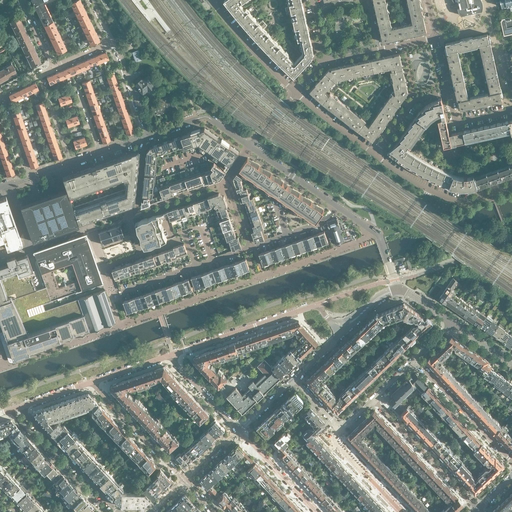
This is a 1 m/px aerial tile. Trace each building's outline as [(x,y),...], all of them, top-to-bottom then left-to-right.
[(52,20),(43,2),(47,0),(73,0),(74,0),(31,0),(43,25),(44,25),(43,24),(52,20)] [(84,8),(83,7),(83,6),(82,4),(81,2),(80,0),(74,0),(70,2),(77,16),(86,12),(84,8)] [(245,10),(240,4),(236,0),(224,0),(224,1),(231,10),(236,17),(245,10)] [(305,14),(301,0),(294,0),(289,1),(290,6),(285,7),(287,14),(292,13),(292,17),(305,14)] [(387,8),(385,0),(373,0),(376,10),(387,8)] [(452,0),(453,0),(454,2),(458,1),(459,5),(460,7),(457,8),(458,10),(459,12),(460,14),(461,15),(482,11),(482,8),(483,6),(482,3),(482,1),(481,0),(452,0)] [(511,0),(496,0),(497,5),(501,4),(502,7),(507,6),(508,10),(511,8),(511,0)] [(424,21),(420,4),(409,7),(412,23),(424,21)] [(391,24),(388,13),(387,8),(376,10),(379,26),(391,24)] [(256,20),(254,18),(246,9),(245,10),(236,17),(239,20),(247,29),(256,20)] [(91,22),(90,20),(89,18),(88,18),(87,16),(88,16),(86,12),(77,16),(83,30),(93,26),(91,22)] [(308,30),(305,14),(292,17),(296,33),(308,30)] [(511,16),(504,18),(504,19),(501,20),(504,35),(505,34),(506,35),(506,34),(508,34),(509,34),(511,33),(511,34),(511,33),(511,32),(511,16)] [(24,26),(23,24),(22,24),(20,20),(21,20),(20,17),(19,18),(19,17),(9,22),(12,29),(13,28),(14,31),(24,27),(23,26),(24,26)] [(267,32),(263,28),(267,25),(262,20),(259,23),(256,20),(247,29),(250,32),(257,41),(267,32)] [(410,36),(408,24),(402,20),(400,21),(401,26),(392,28),(394,39),(410,36)] [(60,35),(56,27),(53,21),(44,25),(43,25),(45,29),(46,29),(47,31),(46,31),(47,34),(48,33),(49,35),(48,35),(50,39),(60,35)] [(426,32),(424,21),(412,23),(408,24),(410,36),(426,32)] [(394,39),(392,28),(391,28),(391,24),(379,26),(383,42),(394,39)] [(97,36),(96,34),(97,34),(95,32),(94,30),(93,26),(83,30),(90,45),(100,40),(98,36),(97,36)] [(28,35),(27,33),(25,29),(26,29),(25,27),(24,27),(14,31),(16,34),(15,34),(17,38),(18,38),(19,41),(28,36),(28,35)] [(312,46),(308,30),(296,33),(298,41),(300,41),(302,48),(312,46)] [(278,44),(276,41),(279,38),(274,33),(271,36),(267,32),(257,41),(262,46),(266,50),(269,53),(278,44)] [(489,42),(489,40),(490,40),(489,35),(487,35),(487,34),(472,37),(472,36),(466,38),(469,49),(475,48),(474,47),(477,47),(477,46),(479,45),(481,51),(491,48),(490,42),(489,42)] [(66,49),(62,41),(60,35),(50,39),(52,43),(53,45),(54,48),(55,47),(56,49),(55,49),(57,53),(66,49)] [(33,45),(32,43),(31,43),(29,39),(30,39),(29,36),(28,37),(28,36),(19,41),(20,43),(19,44),(21,48),(22,47),(23,50),(33,46),(32,45),(33,45)] [(463,51),(469,49),(466,38),(460,39),(460,40),(445,43),(446,47),(445,47),(446,52),(447,52),(448,54),(447,55),(448,61),(459,58),(457,50),(459,50),(460,51),(462,50),(463,51)] [(289,55),(287,53),(278,44),(269,53),(272,56),(278,62),(280,64),(288,56),(289,55)] [(38,54),(36,52),(34,48),(35,48),(34,46),(33,46),(23,50),(25,53),(24,53),(26,57),(27,57),(28,59),(37,55),(37,54),(38,54)] [(314,56),(312,46),(302,48),(303,51),(302,54),(299,58),(306,64),(314,56)] [(493,59),(492,55),(493,55),(491,48),(481,51),(482,57),(481,57),(481,60),(483,59),(484,68),(495,66),(494,59),(493,59)] [(138,50),(132,53),(135,62),(141,59),(138,50)] [(109,59),(107,54),(105,51),(100,54),(103,61),(109,59)] [(103,61),(100,54),(95,56),(98,64),(103,61)] [(402,65),(400,58),(401,56),(400,56),(399,54),(394,55),(392,56),(392,55),(386,56),(389,69),(390,69),(390,71),(403,69),(402,67),(403,65),(402,65)] [(40,62),(40,61),(40,60),(39,58),(37,55),(28,59),(29,61),(28,62),(30,66),(40,62)] [(98,64),(95,56),(89,59),(92,66),(98,64)] [(294,77),(306,64),(299,58),(294,62),(288,56),(280,64),(283,67),(289,73),(294,77)] [(389,69),(386,56),(384,57),(383,56),(382,57),(375,59),(374,58),(373,59),(371,60),(374,72),(389,69)] [(463,76),(461,66),(459,58),(448,61),(452,78),(463,76)] [(92,66),(89,59),(84,61),(87,68),(92,66)] [(374,72),(371,60),(369,60),(368,59),(367,61),(360,62),(359,61),(358,63),(356,63),(359,75),(374,72)] [(87,68),(84,61),(79,63),(82,71),(87,68)] [(16,72),(11,62),(4,66),(5,67),(2,69),(7,78),(8,77),(8,78),(10,77),(10,76),(14,74),(14,75),(16,73),(16,72)] [(82,71),(79,63),(73,65),(77,73),(82,71)] [(359,75),(356,63),(355,63),(353,63),(352,64),(346,65),(344,65),(343,66),(342,66),(344,79),(359,75)] [(77,73),(73,65),(68,68),(71,75),(77,73)] [(344,79),(342,66),(340,67),(339,66),(338,67),(329,69),(326,73),(335,81),(335,82),(337,81),(337,80),(344,79)] [(497,76),(496,74),(496,72),(495,66),(484,68),(486,76),(485,77),(486,79),(487,79),(488,85),(489,85),(499,83),(497,76)] [(71,75),(68,68),(63,70),(66,78),(71,75)] [(405,79),(403,73),(404,71),(403,70),(403,69),(390,71),(394,86),(406,83),(405,82),(406,80),(405,79)] [(66,78),(63,70),(57,72),(61,80),(66,78)] [(61,80),(57,72),(52,75),(55,82),(61,80)] [(115,77),(113,72),(105,74),(107,80),(115,77)] [(325,92),(335,81),(326,73),(315,84),(316,84),(325,92)] [(55,82),(52,75),(46,77),(50,85),(55,82)] [(155,85),(148,76),(143,80),(142,79),(136,84),(143,93),(148,89),(149,90),(155,85)] [(467,93),(465,85),(463,76),(452,78),(456,95),(467,93)] [(117,83),(115,77),(107,80),(109,85),(117,83)] [(91,85),(89,80),(82,82),(84,88),(91,85)] [(39,89),(36,83),(35,82),(30,85),(33,92),(39,89)] [(119,88),(117,83),(109,85),(111,91),(119,88)] [(400,103),(405,97),(407,96),(406,95),(408,93),(407,87),(408,86),(406,85),(406,83),(394,86),(395,91),(394,91),(377,114),(388,121),(399,105),(401,105),(400,103)] [(502,100),(500,91),(499,89),(500,89),(499,83),(489,85),(491,91),(490,91),(490,94),(488,94),(488,93),(485,94),(485,95),(479,96),(481,106),(487,104),(487,105),(490,104),(490,103),(502,100)] [(328,95),(325,92),(316,84),(309,91),(322,103),(328,95)] [(33,92),(30,85),(24,87),(28,95),(33,92)] [(93,91),(91,85),(84,88),(85,94),(93,91)] [(28,95),(24,87),(19,90),(23,97),(28,95)] [(121,94),(119,88),(111,91),(113,96),(121,94)] [(23,97),(19,90),(14,92),(17,100),(23,97)] [(95,96),(93,91),(85,94),(87,99),(95,96)] [(17,100),(14,92),(8,95),(12,102),(17,100)] [(334,112),(342,102),(330,93),(328,95),(322,103),(323,103),(334,112)] [(481,106),(479,96),(473,97),(473,96),(470,97),(470,98),(468,99),(467,93),(456,95),(457,101),(458,101),(459,103),(457,103),(458,109),(460,108),(460,110),(472,107),(473,108),(475,108),(475,107),(481,106)] [(72,101),(69,94),(63,96),(66,103),(72,101)] [(123,99),(121,94),(113,96),(115,102),(123,99)] [(177,109),(172,95),(162,99),(163,103),(162,103),(161,103),(151,106),(154,114),(164,111),(164,112),(167,111),(169,118),(175,116),(173,110),(177,109)] [(66,103),(63,96),(58,98),(60,105),(66,103)] [(97,102),(95,96),(87,99),(89,105),(97,102)] [(432,165),(428,163),(422,159),(416,156),(410,152),(406,149),(408,146),(411,148),(427,125),(431,120),(437,116),(439,120),(438,120),(444,147),(465,142),(465,141),(463,131),(449,134),(442,101),(441,101),(441,98),(441,99),(441,98),(438,98),(438,100),(436,100),(435,101),(433,102),(432,102),(430,103),(429,104),(428,105),(426,106),(424,107),(423,108),(421,110),(420,111),(418,113),(417,115),(414,118),(411,122),(410,124),(408,127),(406,130),(389,154),(395,158),(396,159),(402,163),(409,168),(416,172),(422,175),(428,178),(434,182),(441,185),(448,188),(450,189),(452,189),(454,190),(456,190),(458,191),(461,191),(463,191),(464,191),(468,191),(470,191),(471,190),(473,190),(474,190),(474,188),(477,186),(478,186),(475,178),(473,175),(471,176),(467,177),(460,177),(454,175),(450,173),(447,172),(443,170),(440,169),(435,166),(432,165)] [(124,105),(123,99),(115,102),(117,107),(124,105)] [(45,108),(44,106),(43,102),(35,105),(37,110),(45,108)] [(99,107),(97,102),(89,105),(91,110),(99,107)] [(346,122),(354,112),(342,102),(334,112),(346,122)] [(126,110),(124,105),(117,107),(119,113),(126,110)] [(101,113),(99,107),(91,110),(93,115),(101,113)] [(47,113),(46,110),(45,108),(37,110),(39,116),(47,113)] [(21,116),(19,110),(11,113),(13,118),(21,116)] [(128,116),(126,110),(119,113),(121,118),(128,116)] [(358,131),(364,123),(366,121),(354,112),(346,122),(358,131)] [(49,119),(48,117),(47,113),(39,116),(41,121),(49,119)] [(103,118),(101,113),(93,115),(95,121),(103,118)] [(379,134),(388,121),(377,114),(369,126),(368,127),(378,134),(379,134)] [(79,123),(77,115),(71,117),(74,125),(79,123)] [(23,121),(21,116),(13,118),(15,124),(23,121)] [(130,121),(128,116),(121,118),(123,124),(130,121)] [(74,125),(71,117),(65,119),(68,127),(74,125)] [(105,124),(103,118),(95,121),(97,126),(105,124)] [(51,124),(49,120),(49,119),(41,121),(43,127),(51,124)] [(25,127),(23,121),(15,124),(17,129),(25,127)] [(132,126),(130,121),(123,124),(124,129),(132,126)] [(511,131),(509,121),(508,121),(507,121),(505,121),(505,122),(502,122),(504,132),(511,131)] [(504,132),(502,122),(496,124),(498,134),(504,132)] [(378,134),(368,127),(369,126),(364,123),(358,131),(359,131),(373,141),(378,134)] [(52,130),(52,128),(51,124),(43,127),(45,132),(52,130)] [(106,129),(105,124),(97,126),(99,132),(106,129)] [(498,134),(496,124),(490,125),(492,135),(498,134)] [(492,135),(490,125),(483,127),(486,137),(492,135)] [(134,132),(132,126),(124,129),(126,135),(134,132)] [(27,132),(25,127),(17,129),(19,135),(27,132)] [(486,137),(483,127),(477,128),(479,138),(486,137)] [(185,150),(186,152),(197,148),(196,144),(199,143),(201,144),(202,149),(229,167),(239,152),(227,144),(228,143),(222,139),(221,140),(204,128),(199,130),(199,129),(191,131),(192,133),(181,136),(184,147),(185,150)] [(479,138),(477,128),(471,129),(473,139),(479,138)] [(108,135),(106,129),(99,132),(101,137),(108,135)] [(473,139),(471,129),(466,130),(464,130),(464,131),(463,131),(465,141),(473,139)] [(54,135),(53,131),(52,130),(45,132),(47,138),(54,135)] [(29,138),(27,132),(19,135),(21,140),(29,138)] [(56,140),(56,139),(54,135),(47,138),(49,143),(56,140)] [(110,141),(108,135),(101,137),(103,143),(110,141)] [(181,136),(171,140),(174,150),(184,147),(181,136)] [(87,144),(84,137),(78,139),(81,146),(87,144)] [(31,143),(29,138),(21,140),(23,146),(31,143)] [(81,146),(78,139),(73,141),(75,148),(81,146)] [(58,146),(57,142),(56,140),(49,143),(50,149),(58,146)] [(160,143),(164,154),(174,150),(171,140),(160,143)] [(33,149),(31,143),(23,146),(25,151),(33,149)] [(157,156),(164,154),(160,143),(150,147),(148,149),(157,156)] [(60,151),(59,150),(58,146),(50,149),(52,154),(60,151)] [(34,154),(33,149),(25,151),(27,157),(34,154)] [(157,163),(157,156),(148,149),(147,151),(146,162),(157,163)] [(135,203),(141,150),(70,175),(62,177),(66,189),(78,223),(135,203)] [(9,157),(7,151),(0,153),(0,156),(1,160),(9,157)] [(62,157),(61,153),(60,151),(52,154),(54,160),(62,157)] [(36,160),(34,154),(27,157),(29,162),(36,160)] [(486,171),(474,175),(479,187),(484,185),(490,183),(496,181),(501,179),(507,177),(511,175),(511,161),(509,163),(508,160),(506,155),(483,163),(486,171)] [(11,162),(9,157),(1,160),(3,165),(11,162)] [(283,182),(277,178),(271,174),(266,170),(259,166),(254,162),(247,158),(246,159),(240,169),(238,172),(273,196),(312,223),(316,222),(316,221),(317,220),(321,214),(322,213),(323,212),(324,211),(318,206),(312,202),(306,198),(300,194),(294,190),(288,186),(287,185),(284,183),(283,182)] [(38,165),(36,160),(29,162),(31,168),(38,165)] [(13,168),(11,162),(3,165),(5,170),(13,168)] [(156,174),(157,163),(146,162),(145,173),(156,174)] [(226,171),(214,163),(212,167),(214,168),(211,172),(214,181),(221,179),(226,171)] [(15,174),(13,168),(5,170),(7,176),(15,174)] [(214,181),(211,172),(206,173),(209,183),(214,181)] [(209,183),(206,173),(201,175),(204,184),(204,185),(209,183)] [(242,178),(242,177),(236,173),(236,174),(235,176),(234,177),(234,178),(233,178),(233,179),(233,180),(234,181),(236,188),(236,189),(237,189),(237,190),(237,191),(244,189),(241,180),(242,178)] [(204,184),(201,175),(201,174),(195,176),(199,185),(204,184)] [(199,185),(195,176),(190,178),(194,187),(199,185)] [(194,187),(190,178),(185,180),(188,189),(194,187)] [(188,189),(185,180),(180,181),(183,191),(188,189)] [(183,191),(180,181),(175,183),(178,193),(183,191)] [(178,193),(175,183),(170,185),(170,186),(173,194),(178,193)] [(142,196),(153,197),(154,188),(154,187),(143,186),(142,196)] [(174,195),(173,194),(170,186),(165,188),(168,197),(174,195)] [(168,197),(165,188),(160,189),(162,195),(163,199),(168,197)] [(247,188),(244,189),(237,191),(237,192),(238,192),(239,196),(239,197),(249,193),(247,188)] [(78,223),(66,189),(20,206),(32,241),(78,225),(78,223)] [(219,193),(218,193),(218,194),(214,195),(213,195),(209,197),(208,197),(208,198),(209,198),(212,206),(214,205),(214,206),(216,206),(217,207),(218,209),(226,207),(227,207),(228,206),(227,206),(226,202),(226,201),(224,197),(224,196),(223,196),(219,194),(219,193)] [(250,198),(249,193),(239,197),(241,201),(241,202),(242,202),(244,201),(250,198)] [(156,196),(153,197),(142,196),(142,199),(141,207),(151,203),(150,203),(158,201),(156,196)] [(6,197),(0,198),(0,240),(4,240),(7,249),(22,243),(6,197)] [(255,202),(253,197),(250,198),(244,201),(245,205),(245,206),(255,203),(255,202)] [(209,198),(208,198),(204,199),(203,199),(207,209),(212,207),(212,206),(209,198)] [(207,209),(203,199),(203,200),(199,201),(198,201),(202,210),(207,209)] [(202,210),(198,201),(193,203),(197,214),(202,212),(202,210)] [(258,207),(257,202),(255,202),(255,203),(245,206),(246,206),(247,211),(258,207)] [(197,214),(193,203),(188,205),(192,216),(197,214)] [(192,216),(188,205),(183,206),(186,216),(187,218),(192,216)] [(186,216),(183,206),(183,207),(178,208),(181,217),(181,218),(181,217),(186,216)] [(178,208),(178,207),(177,207),(177,208),(173,209),(172,209),(176,218),(181,217),(178,208)] [(227,212),(226,207),(218,209),(216,210),(218,215),(228,212),(227,212)] [(260,212),(258,207),(247,211),(249,216),(260,212)] [(176,218),(172,209),(168,211),(167,211),(169,217),(171,222),(176,220),(177,220),(176,218)] [(228,212),(218,215),(217,215),(219,220),(229,217),(228,212)] [(262,217),(260,212),(249,216),(251,221),(262,217)] [(162,219),(161,215),(161,214),(153,216),(148,218),(143,219),(138,222),(139,224),(137,225),(138,229),(140,233),(141,233),(142,236),(141,236),(142,241),(144,244),(146,244),(147,246),(152,245),(157,243),(162,242),(163,241),(167,239),(164,233),(163,229),(163,227),(162,226),(160,222),(162,221),(162,219)] [(230,217),(229,217),(219,220),(218,221),(220,226),(231,222),(229,217),(230,217)] [(264,222),(262,217),(251,221),(253,226),(252,226),(253,226),(264,222)] [(327,221),(326,222),(327,222),(328,225),(329,228),(329,229),(330,229),(332,235),(332,236),(332,237),(333,237),(335,243),(334,243),(335,244),(336,244),(336,243),(339,242),(340,243),(340,242),(343,241),(344,241),(345,240),(344,240),(342,233),(342,232),(341,232),(341,231),(344,230),(343,228),(340,229),(339,226),(339,225),(340,225),(339,224),(339,225),(339,224),(338,222),(338,221),(337,219),(337,218),(336,218),(332,219),(331,220),(332,220),(331,220),(328,221),(327,221)] [(231,222),(220,226),(222,231),(233,227),(231,222)] [(266,227),(264,222),(253,226),(254,231),(263,228),(263,229),(266,228),(266,227)] [(124,237),(120,225),(98,232),(102,244),(124,237)] [(223,236),(235,232),(233,227),(222,231),(223,236)] [(264,234),(263,229),(263,228),(254,231),(252,232),(251,232),(252,233),(252,232),(253,237),(264,234)] [(319,233),(318,233),(322,244),(323,244),(327,242),(327,243),(328,242),(327,239),(327,238),(326,235),(325,235),(324,232),(325,232),(324,231),(324,232),(319,233)] [(235,233),(235,232),(223,236),(225,241),(227,241),(236,237),(235,233)] [(322,244),(318,233),(314,235),(313,235),(317,246),(322,244),(322,245),(322,244)] [(42,273),(46,285),(36,288),(41,302),(75,290),(75,292),(102,283),(96,265),(93,256),(86,234),(34,252),(42,273)] [(266,239),(264,234),(253,237),(253,238),(255,242),(255,243),(256,242),(259,241),(264,240),(266,239)] [(317,246),(313,235),(312,235),(308,237),(312,248),(317,246)] [(238,237),(236,237),(227,241),(229,246),(231,245),(240,242),(238,237)] [(312,248),(308,237),(307,237),(308,237),(303,239),(302,239),(306,250),(311,248),(312,248)] [(306,250),(302,239),(301,239),(297,241),(297,240),(297,241),(301,252),(306,250)] [(301,252),(297,241),(293,242),(292,243),(295,254),(296,254),(296,253),(301,252)] [(240,242),(231,245),(232,250),(233,250),(235,249),(236,249),(242,247),(241,247),(240,242)] [(184,244),(184,243),(183,244),(179,245),(183,256),(188,254),(184,244)] [(295,254),(292,243),(291,243),(286,244),(290,256),(290,255),(295,254)] [(290,256),(286,244),(286,245),(282,246),(281,246),(285,257),(290,255),(290,256)] [(183,256),(179,245),(174,247),(178,258),(183,256)] [(285,257),(281,246),(280,247),(276,248),(275,248),(279,259),(280,259),(279,259),(284,257),(285,257)] [(178,258),(174,247),(173,247),(174,248),(169,250),(173,261),(178,259),(178,258)] [(279,259),(275,248),(271,250),(270,250),(274,261),(279,259)] [(173,261),(169,250),(164,251),(167,261),(167,263),(173,261)] [(274,261),(270,250),(269,250),(265,252),(269,263),(274,261)] [(167,261),(164,251),(159,253),(162,263),(167,261)] [(269,263),(265,252),(264,252),(260,254),(259,254),(260,257),(260,258),(261,261),(262,261),(263,264),(262,264),(263,265),(268,263),(269,263)] [(162,263),(159,253),(154,255),(157,266),(163,264),(162,263)] [(33,270),(30,263),(27,254),(16,258),(15,256),(10,257),(11,260),(7,261),(8,264),(0,266),(0,304),(37,292),(36,288),(34,283),(30,271),(33,270)] [(157,266),(154,255),(153,255),(151,256),(148,257),(152,266),(151,266),(152,268),(157,266)] [(152,266),(148,257),(143,259),(146,268),(151,266),(152,266)] [(246,258),(245,259),(241,260),(240,260),(244,271),(249,270),(249,269),(250,269),(249,269),(248,266),(248,265),(248,266),(247,262),(246,259),(246,258)] [(146,268),(143,259),(141,259),(138,260),(141,270),(142,270),(146,268)] [(141,270),(138,260),(135,261),(133,262),(136,272),(137,273),(142,271),(142,270),(141,270)] [(244,271),(240,260),(239,261),(235,262),(238,273),(239,273),(244,271),(244,272),(244,271)] [(136,272),(133,262),(131,263),(128,264),(131,273),(136,272)] [(238,273),(235,262),(234,262),(230,264),(229,264),(233,275),(238,273)] [(131,273),(128,264),(123,266),(126,275),(131,273)] [(233,275),(229,264),(228,264),(224,266),(228,277),(233,275)] [(126,275),(123,266),(121,266),(118,267),(121,277),(126,275)] [(228,277),(224,266),(219,268),(218,268),(222,279),(223,279),(222,279),(227,277),(228,277)] [(121,277),(118,267),(113,269),(112,269),(116,280),(122,279),(121,277)] [(222,279),(218,268),(217,268),(213,270),(217,281),(222,279)] [(217,281),(213,270),(209,271),(208,272),(211,283),(212,283),(212,282),(217,281)] [(211,283),(208,272),(207,272),(203,273),(202,273),(206,285),(206,284),(211,283)] [(206,285),(202,273),(202,274),(198,275),(197,275),(201,286),(206,284),(206,285)] [(201,286),(197,275),(196,276),(192,277),(191,277),(191,278),(192,281),(193,281),(194,284),(194,285),(195,288),(196,288),(200,286),(201,286)] [(452,289),(458,281),(453,278),(447,286),(452,289)] [(189,279),(188,279),(184,280),(183,281),(187,292),(187,291),(192,290),(193,290),(193,289),(192,289),(191,286),(190,283),(190,282),(189,279)] [(187,292),(183,281),(182,281),(178,282),(181,294),(182,293),(187,292)] [(181,294),(178,282),(177,282),(177,283),(173,284),(172,284),(176,295),(181,294)] [(176,295),(172,284),(171,285),(167,286),(171,297),(176,295)] [(171,297),(167,286),(162,288),(161,288),(165,299),(166,299),(170,297),(171,297)] [(445,302),(452,293),(454,291),(452,289),(447,286),(439,298),(445,302)] [(165,299),(161,288),(156,290),(160,301),(165,299)] [(41,302),(37,292),(0,304),(0,322),(3,331),(4,330),(8,340),(6,340),(12,358),(22,355),(61,341),(62,341),(63,341),(64,340),(74,337),(76,336),(89,332),(90,331),(103,327),(104,327),(104,326),(115,323),(116,322),(115,320),(115,319),(113,314),(113,313),(112,313),(111,308),(111,307),(110,307),(109,303),(109,301),(108,301),(107,297),(107,295),(106,295),(105,291),(104,289),(78,298),(44,310),(41,302)] [(160,301),(156,290),(152,291),(151,292),(154,303),(155,303),(160,301)] [(154,303),(151,292),(150,292),(146,294),(146,293),(145,293),(149,305),(149,304),(154,303)] [(149,305),(145,293),(145,294),(141,295),(140,295),(144,307),(144,306),(149,305)] [(452,307),(459,297),(452,293),(445,302),(446,303),(448,305),(452,307)] [(144,307),(140,295),(139,296),(135,297),(138,308),(139,308),(143,307),(144,307)] [(138,308),(135,297),(134,297),(130,299),(129,299),(133,310),(138,308)] [(459,312),(466,302),(459,297),(452,307),(453,308),(455,310),(455,309),(459,312)] [(133,310),(129,299),(128,300),(124,301),(123,301),(123,302),(124,302),(125,305),(126,308),(126,309),(127,312),(128,312),(133,310)] [(466,317),(473,307),(466,302),(459,312),(460,313),(462,315),(462,314),(466,317)] [(403,315),(409,306),(404,303),(397,306),(401,315),(401,316),(403,316),(403,315)] [(401,315),(397,306),(392,308),(397,318),(401,316),(401,315)] [(408,319),(414,310),(409,306),(403,315),(403,316),(407,320),(408,319)] [(473,322),(479,313),(480,312),(473,307),(466,317),(467,317),(467,318),(469,320),(469,319),(473,322)] [(397,318),(392,308),(387,310),(391,320),(392,322),(397,320),(397,318)] [(391,320),(387,310),(378,313),(377,313),(378,314),(385,321),(385,322),(387,321),(388,321),(391,320)] [(424,317),(414,310),(408,319),(410,320),(412,320),(413,319),(415,321),(416,321),(418,322),(419,322),(424,317)] [(385,321),(378,314),(377,313),(376,313),(376,314),(377,314),(372,318),(380,326),(385,321)] [(480,326),(485,318),(479,313),(473,322),(480,326)] [(431,324),(429,320),(428,321),(428,320),(428,319),(428,318),(427,318),(426,319),(424,317),(419,322),(418,322),(417,323),(424,330),(427,327),(431,324)] [(380,326),(372,318),(368,323),(375,331),(380,326)] [(486,330),(491,322),(485,318),(480,326),(486,330)] [(297,330),(302,325),(298,321),(294,322),(297,330)] [(297,330),(294,322),(284,325),(288,336),(290,335),(290,334),(295,332),(297,330)] [(492,335),(498,326),(491,322),(486,330),(486,331),(486,332),(488,333),(489,332),(492,335)] [(375,331),(368,323),(363,327),(371,335),(375,331)] [(424,330),(417,323),(415,325),(415,324),(414,324),(411,327),(419,335),(424,330)] [(288,336),(284,325),(274,329),(278,339),(280,338),(280,337),(285,335),(285,337),(288,336)] [(302,325),(297,330),(295,332),(303,340),(310,333),(302,325)] [(498,339),(504,330),(498,326),(492,335),(498,339)] [(371,335),(363,327),(359,331),(366,339),(371,335)] [(419,335),(411,327),(407,331),(414,339),(419,335)] [(278,339),(274,329),(264,332),(268,343),(270,342),(270,340),(275,339),(275,340),(278,339)] [(504,343),(510,335),(504,330),(498,339),(504,343)] [(366,339),(359,331),(354,335),(362,343),(366,339)] [(414,339),(407,331),(402,336),(410,344),(414,339)] [(268,343),(264,332),(254,336),(258,346),(260,345),(260,344),(265,342),(265,344),(268,343)] [(318,342),(310,333),(303,340),(304,341),(306,341),(312,347),(318,342)] [(362,343),(354,335),(350,339),(357,347),(362,343)] [(410,344),(402,336),(402,335),(398,339),(406,348),(410,344)] [(258,346),(254,336),(244,339),(248,350),(250,349),(250,347),(255,346),(255,347),(258,346)] [(453,347),(458,340),(452,336),(447,341),(447,342),(443,346),(449,353),(452,350),(451,349),(453,347)] [(248,350),(244,339),(235,342),(238,353),(240,352),(240,351),(245,349),(245,350),(248,350)] [(357,347),(350,339),(345,344),(353,351),(357,347)] [(406,348),(398,339),(393,344),(401,352),(402,352),(403,351),(403,350),(406,348)] [(462,354),(467,346),(458,340),(453,347),(454,348),(455,351),(458,353),(459,352),(462,354)] [(305,355),(312,347),(306,341),(304,341),(300,345),(299,345),(297,346),(305,355)] [(238,353),(235,342),(229,344),(233,355),(233,356),(236,355),(235,354),(238,353)] [(233,355),(229,344),(223,346),(227,358),(229,357),(229,356),(233,355)] [(353,351),(345,344),(341,348),(348,356),(353,351)] [(401,352),(393,344),(389,348),(397,356),(399,354),(400,354),(401,353),(401,352)] [(227,358),(223,346),(217,348),(220,357),(221,359),(224,358),(225,358),(227,358)] [(305,355),(297,346),(294,349),(292,350),(300,359),(305,355)] [(447,355),(449,353),(443,346),(435,353),(442,360),(444,358),(445,358),(448,355),(447,355)] [(470,360),(476,352),(467,346),(462,354),(464,356),(463,357),(467,359),(468,358),(470,360)] [(220,357),(217,348),(209,351),(212,359),(213,360),(220,357)] [(348,356),(341,348),(336,352),(344,360),(348,356)] [(397,356),(389,348),(385,351),(393,360),(393,359),(394,359),(395,358),(397,356)] [(300,359),(292,350),(291,349),(286,353),(295,363),(300,359)] [(212,359),(209,351),(201,354),(204,361),(209,362),(209,360),(212,359)] [(393,360),(385,351),(381,356),(389,364),(391,362),(392,362),(393,361),(393,360)] [(344,360),(336,352),(332,356),(339,364),(344,360)] [(479,366),(484,358),(476,352),(470,360),(473,362),(472,363),(476,365),(476,364),(479,366)] [(295,363),(286,353),(281,358),(290,368),(295,363)] [(440,361),(442,360),(435,353),(431,357),(425,362),(431,368),(437,362),(439,361),(440,361)] [(204,361),(201,354),(194,356),(193,360),(198,366),(204,361)] [(339,364),(332,356),(330,358),(327,360),(335,368),(339,364)] [(389,364),(381,356),(376,360),(384,368),(385,368),(387,367),(387,366),(389,364)] [(290,368),(281,358),(276,362),(286,372),(290,368)] [(492,366),(491,366),(487,363),(489,361),(484,358),(479,366),(481,368),(481,369),(483,370),(482,371),(482,372),(486,374),(490,369),(492,366)] [(271,367),(265,360),(264,359),(257,366),(265,374),(255,383),(253,380),(249,384),(251,387),(243,395),(236,387),(227,396),(243,413),(258,399),(265,392),(264,392),(281,377),(271,367)] [(335,368),(327,360),(323,365),(330,373),(335,368)] [(384,368),(376,360),(372,364),(380,372),(382,370),(383,370),(384,369),(384,368)] [(204,372),(210,366),(208,363),(209,362),(204,361),(198,366),(204,372)] [(286,372),(276,362),(271,367),(281,377),(286,372)] [(445,369),(443,367),(444,366),(441,363),(440,365),(437,362),(431,368),(439,376),(446,369),(445,369)] [(380,372),(372,364),(368,368),(376,376),(377,376),(378,375),(378,374),(380,372)] [(210,378),(217,371),(212,366),(211,365),(210,366),(204,372),(210,378)] [(330,373),(323,365),(318,369),(326,377),(330,373)] [(161,376),(167,370),(164,367),(154,370),(157,379),(162,377),(161,376)] [(376,376),(368,368),(363,372),(371,380),(374,378),(375,377),(376,376)] [(490,380),(495,372),(493,371),(493,369),(491,368),(490,369),(486,374),(484,377),(490,380)] [(326,377),(318,369),(313,374),(320,381),(322,379),(323,379),(326,377)] [(453,378),(451,375),(452,374),(449,371),(448,372),(446,369),(439,376),(447,384),(453,378)] [(157,379),(154,370),(147,373),(150,381),(157,379)] [(167,382),(173,376),(167,370),(161,376),(162,377),(167,382)] [(214,382),(223,374),(221,372),(221,373),(218,370),(217,371),(210,378),(214,382)] [(371,380),(363,372),(359,376),(367,385),(367,384),(368,384),(369,383),(371,380)] [(494,384),(501,375),(498,373),(497,373),(495,372),(490,380),(494,384)] [(150,381),(147,373),(141,375),(145,386),(147,385),(147,384),(150,383),(150,381)] [(399,401),(414,388),(413,387),(415,385),(422,393),(428,387),(416,373),(412,377),(411,377),(409,379),(408,381),(407,380),(391,395),(393,398),(390,401),(394,406),(395,407),(396,406),(400,402),(399,401)] [(219,387),(227,379),(224,376),(225,376),(223,374),(214,382),(219,387)] [(312,388),(319,381),(320,381),(313,374),(305,381),(308,384),(308,385),(309,385),(312,388)] [(145,386),(141,375),(135,377),(138,385),(139,387),(142,386),(143,387),(145,386)] [(499,387),(505,379),(503,378),(503,376),(501,375),(494,384),(499,387)] [(173,388),(179,382),(175,378),(175,377),(174,376),(173,376),(167,382),(173,388)] [(367,385),(359,376),(355,380),(363,389),(365,387),(366,387),(367,385)] [(138,385),(135,377),(127,379),(130,387),(131,388),(138,385)] [(461,386),(459,383),(460,383),(457,379),(456,380),(453,378),(447,384),(455,392),(461,386)] [(130,387),(127,379),(119,382),(122,389),(126,390),(127,389),(130,387)] [(504,390),(510,382),(510,381),(508,380),(507,380),(505,379),(499,387),(504,390)] [(363,389),(355,380),(350,385),(351,385),(358,393),(363,389)] [(317,393),(325,385),(323,383),(321,383),(321,384),(319,381),(312,388),(317,393)] [(122,389),(119,382),(111,385),(111,388),(116,394),(122,389)] [(176,394),(184,387),(179,382),(173,388),(171,390),(172,392),(173,391),(176,394)] [(321,397),(329,390),(325,385),(317,393),(321,397)] [(358,393),(351,385),(346,389),(354,397),(358,393)] [(469,394),(467,392),(468,391),(465,388),(464,388),(461,386),(455,392),(462,401),(469,394)] [(179,399),(188,391),(184,387),(176,394),(178,397),(178,398),(179,399)] [(428,387),(422,393),(421,394),(429,402),(436,395),(428,387)] [(122,400),(128,394),(126,392),(126,390),(122,389),(116,394),(122,400)] [(354,397),(346,389),(342,393),(349,402),(354,397)] [(325,402),(333,394),(329,390),(321,397),(325,402)] [(184,403),(192,396),(188,391),(179,399),(181,401),(182,400),(184,403)] [(304,401),(295,391),(290,396),(300,407),(303,404),(302,402),(304,401)] [(98,403),(88,393),(85,394),(90,407),(92,409),(98,403)] [(349,402),(342,393),(339,396),(339,397),(340,398),(338,400),(344,406),(349,402)] [(90,407),(85,394),(80,395),(85,409),(90,407)] [(127,406),(134,399),(129,394),(128,394),(122,400),(127,406)] [(330,407),(337,400),(335,398),(336,398),(336,397),(333,394),(325,402),(330,407)] [(477,402),(475,400),(475,399),(472,396),(472,397),(469,394),(462,401),(470,409),(477,402)] [(85,409),(80,395),(75,397),(79,411),(85,409)] [(451,411),(436,395),(429,402),(444,418),(451,411)] [(188,408),(196,400),(192,396),(184,403),(187,406),(186,407),(188,408)] [(300,407),(290,396),(285,400),(294,410),(296,408),(297,410),(300,407)] [(79,411),(75,397),(69,399),(74,412),(79,411)] [(132,410),(140,402),(139,400),(138,401),(136,398),(134,399),(127,406),(132,410)] [(74,412),(69,399),(64,401),(69,414),(74,412)] [(193,412),(201,404),(196,400),(188,408),(189,410),(190,409),(193,412)] [(294,410),(285,400),(280,405),(290,415),(294,413),(292,411),(294,410)] [(337,414),(344,406),(338,400),(337,400),(330,407),(333,410),(333,411),(334,412),(334,411),(337,414)] [(69,414),(64,401),(59,403),(63,416),(69,414)] [(136,415),(144,407),(141,404),(142,404),(140,402),(132,410),(136,415)] [(485,411),(483,408),(480,404),(480,405),(477,402),(470,409),(478,417),(485,411)] [(63,416),(59,403),(54,405),(58,418),(63,416)] [(94,415),(102,408),(98,403),(92,409),(91,410),(91,411),(94,415)] [(196,417),(205,409),(201,404),(193,412),(195,415),(195,416),(196,417)] [(58,418),(54,405),(48,406),(53,420),(58,418)] [(290,415),(280,405),(276,409),(285,419),(286,417),(287,418),(290,415)] [(53,420),(48,406),(43,408),(45,415),(47,422),(48,421),(53,420)] [(402,412),(396,406),(395,407),(394,406),(393,407),(399,414),(402,412)] [(140,419),(149,411),(147,409),(147,410),(144,407),(136,415),(140,419)] [(407,407),(402,412),(399,414),(407,423),(415,415),(407,407)] [(45,415),(43,408),(33,412),(32,414),(39,421),(45,415)] [(97,420),(106,412),(102,408),(94,415),(97,417),(96,418),(97,420)] [(306,419),(314,411),(310,408),(303,415),(306,419)] [(202,421),(209,414),(205,409),(196,417),(198,419),(199,418),(202,421)] [(285,419),(276,409),(271,414),(281,424),(284,421),(283,420),(285,419)] [(383,419),(375,410),(370,415),(369,416),(375,423),(377,424),(383,419)] [(144,424),(153,416),(150,413),(151,412),(149,411),(140,419),(144,424)] [(321,419),(314,411),(306,419),(313,426),(314,426),(321,419)] [(459,419),(451,411),(444,418),(452,426),(459,419)] [(493,419),(491,417),(491,416),(488,413),(487,413),(485,411),(478,417),(486,426),(493,419)] [(102,423),(110,416),(106,412),(97,420),(99,422),(100,421),(102,423)] [(281,424),(271,414),(266,418),(275,427),(277,426),(278,427),(281,424)] [(53,426),(48,421),(47,422),(45,415),(39,421),(41,423),(43,425),(48,431),(53,426)] [(422,423),(415,415),(407,423),(415,431),(422,423)] [(106,429),(114,421),(110,416),(102,423),(105,426),(104,427),(106,429)] [(149,428),(158,420),(156,418),(155,419),(153,416),(144,424),(149,428)] [(367,431),(375,423),(369,416),(360,424),(367,431)] [(275,427),(266,418),(262,422),(272,433),(275,430),(274,429),(275,427)] [(9,429),(15,424),(10,419),(4,422),(7,430),(9,429)] [(225,429),(216,420),(215,419),(211,423),(213,425),(221,433),(225,429)] [(313,436),(325,425),(325,423),(321,419),(314,426),(313,426),(311,427),(309,425),(307,427),(308,428),(303,434),(309,440),(313,436)] [(391,427),(383,419),(377,424),(377,426),(384,434),(391,427)] [(467,427),(459,419),(452,426),(460,434),(467,427)] [(501,428),(499,425),(499,424),(496,421),(495,422),(493,419),(486,426),(494,434),(501,428)] [(153,433),(161,425),(158,422),(159,421),(158,420),(149,428),(153,433)] [(111,432),(118,425),(114,421),(106,429),(107,430),(108,430),(111,432)] [(52,435),(53,435),(61,427),(57,422),(53,426),(48,431),(50,432),(52,435)] [(272,433),(262,422),(257,427),(266,436),(267,435),(269,436),(272,433)] [(430,431),(422,423),(415,431),(422,439),(430,431)] [(12,436),(19,429),(15,424),(9,429),(7,431),(12,436)] [(358,439),(367,431),(360,424),(352,432),(358,439)] [(57,440),(67,430),(63,425),(61,427),(53,435),(54,436),(54,437),(57,440)] [(114,437),(122,429),(118,425),(111,432),(113,435),(112,436),(114,437)] [(157,437),(165,429),(166,429),(164,427),(164,428),(161,425),(153,433),(157,437)] [(221,433),(213,425),(209,429),(217,437),(219,434),(220,435),(221,433)] [(509,434),(508,432),(507,433),(503,429),(504,428),(502,426),(501,428),(494,434),(501,442),(509,434)] [(399,436),(391,427),(384,434),(392,442),(396,439),(399,436)] [(474,435),(467,427),(460,434),(467,442),(474,435)] [(15,440),(23,433),(23,432),(22,430),(21,431),(19,429),(12,436),(11,436),(15,440)] [(119,441),(126,434),(122,429),(114,437),(115,439),(116,438),(119,441)] [(162,442),(170,433),(169,432),(168,432),(165,429),(157,437),(158,438),(159,439),(162,442)] [(217,437),(209,429),(205,433),(213,441),(214,439),(217,437)] [(64,447),(75,437),(77,435),(73,431),(71,434),(67,430),(57,440),(60,444),(61,444),(64,447)] [(280,445),(284,441),(290,435),(287,432),(286,433),(285,431),(275,440),(280,445)] [(438,439),(430,431),(422,439),(430,447),(438,439)] [(360,441),(358,439),(352,432),(350,434),(350,433),(346,438),(354,446),(360,441)] [(19,444),(27,437),(23,433),(15,440),(19,444)] [(166,446),(174,438),(171,435),(172,435),(170,433),(162,442),(166,446)] [(213,441),(205,433),(201,436),(209,444),(212,442),(213,441)] [(122,446),(131,438),(126,434),(119,441),(121,444),(122,446)] [(511,446),(511,438),(510,437),(511,436),(509,434),(501,442),(509,449),(511,446)] [(482,443),(474,435),(467,442),(475,450),(482,443)] [(209,444),(201,436),(197,440),(205,448),(207,447),(206,447),(209,444)] [(321,443),(313,436),(309,440),(306,442),(313,450),(321,443)] [(407,444),(399,436),(396,439),(392,442),(400,451),(407,444)] [(23,448),(31,441),(27,437),(19,444),(23,448)] [(68,452),(78,443),(76,440),(77,439),(75,437),(64,447),(66,449),(68,452)] [(127,450),(135,442),(131,438),(122,446),(124,448),(125,447),(127,450)] [(170,451),(178,443),(179,442),(177,440),(177,441),(174,438),(166,446),(170,451)] [(445,447),(438,439),(430,447),(438,455),(445,447)] [(205,448),(197,440),(193,444),(201,452),(203,449),(204,450),(205,448)] [(26,452),(34,445),(34,444),(33,442),(33,443),(31,441),(23,448),(26,452)] [(284,449),(289,444),(287,442),(286,443),(284,441),(280,445),(277,448),(278,449),(278,450),(279,451),(280,452),(284,448),(284,449)] [(369,448),(362,441),(360,441),(354,446),(362,455),(369,448)] [(130,455),(139,447),(135,442),(127,450),(130,452),(129,453),(130,455)] [(73,456),(82,447),(83,446),(82,444),(81,445),(78,443),(68,452),(71,455),(73,456)] [(328,451),(321,443),(313,450),(321,458),(328,451)] [(478,456),(487,448),(482,443),(475,450),(474,451),(478,456)] [(201,452),(193,444),(189,448),(197,456),(201,452)] [(415,453),(407,444),(400,451),(408,459),(415,453)] [(30,458),(39,449),(36,446),(35,445),(34,445),(26,452),(23,455),(28,460),(30,458)] [(246,452),(239,445),(238,445),(234,448),(242,456),(246,452)] [(78,462),(87,452),(88,451),(87,450),(86,451),(82,447),(73,456),(76,460),(78,462)] [(135,458),(143,451),(139,447),(130,455),(132,456),(133,456),(135,458)] [(453,455),(445,447),(438,455),(445,463),(453,455)] [(197,456),(189,448),(185,451),(193,459),(196,457),(197,456)] [(242,456),(234,448),(230,452),(231,452),(238,460),(242,456)] [(291,456),(284,449),(284,448),(280,452),(278,454),(278,456),(284,463),(291,456)] [(377,457),(369,448),(362,455),(370,463),(377,457)] [(483,461),(491,453),(487,448),(478,456),(483,461)] [(34,462),(43,453),(39,449),(30,458),(34,462)] [(139,464),(147,456),(143,451),(135,458),(138,461),(137,462),(139,464)] [(193,459),(185,451),(182,455),(189,463),(191,462),(190,462),(193,459)] [(335,459),(328,451),(321,458),(328,466),(335,459)] [(82,466),(91,457),(93,456),(91,454),(90,455),(87,452),(78,462),(82,466)] [(238,460),(231,452),(227,455),(234,463),(238,460)] [(38,468),(48,459),(45,456),(43,454),(43,453),(34,462),(33,462),(38,468)] [(189,463),(182,455),(180,453),(176,457),(185,467),(189,463)] [(424,461),(415,453),(408,459),(417,468),(424,461)] [(490,465),(492,462),(496,458),(491,453),(483,461),(484,462),(485,462),(488,464),(490,465)] [(234,463),(227,455),(223,459),(230,467),(234,463)] [(461,464),(453,455),(445,463),(453,471),(461,464)] [(144,467),(151,460),(147,456),(139,464),(140,465),(141,464),(144,467)] [(299,464),(291,456),(284,463),(289,468),(289,469),(290,470),(291,470),(291,471),(299,464)] [(86,470),(97,460),(95,458),(94,459),(91,457),(82,466),(86,470)] [(385,465),(377,457),(370,463),(378,472),(385,465)] [(504,466),(496,458),(492,462),(500,470),(504,466)] [(44,473),(45,472),(53,464),(52,463),(50,461),(48,459),(38,468),(44,473)] [(230,467),(223,459),(219,463),(226,471),(230,467)] [(342,466),(335,459),(328,466),(335,473),(342,466)] [(90,475),(101,465),(98,462),(97,460),(86,470),(90,475)] [(152,469),(156,465),(151,460),(144,467),(143,468),(147,472),(151,468),(152,469)] [(432,470),(424,461),(417,468),(425,477),(432,470)] [(263,470),(256,462),(252,466),(249,469),(251,471),(250,472),(250,473),(252,476),(253,476),(254,475),(256,477),(263,470)] [(500,470),(492,462),(490,465),(491,466),(489,468),(488,468),(494,475),(500,470)] [(226,471),(219,463),(215,466),(222,474),(226,471)] [(458,476),(466,468),(462,463),(461,464),(453,471),(458,476)] [(63,474),(61,472),(53,464),(45,472),(55,482),(63,474)] [(306,471),(299,464),(291,471),(292,471),(292,472),(293,473),(294,473),(299,478),(306,471)] [(94,479),(104,470),(102,467),(103,466),(101,465),(90,475),(94,479)] [(160,469),(156,465),(152,469),(156,473),(160,469)] [(393,474),(385,465),(378,472),(387,481),(393,474)] [(222,474),(215,466),(211,470),(219,478),(222,474)] [(350,474),(342,466),(335,473),(343,481),(350,474)] [(462,480),(471,472),(466,468),(458,476),(462,480)] [(494,475),(488,468),(486,468),(482,472),(489,480),(494,475)] [(170,479),(160,469),(156,473),(158,475),(166,484),(170,481),(170,479)] [(99,484),(109,475),(104,470),(94,479),(96,481),(99,484)] [(219,478),(211,470),(207,474),(215,482),(219,478)] [(440,479),(432,470),(425,477),(433,485),(440,479)] [(271,479),(263,471),(254,479),(262,487),(264,485),(271,479)] [(313,479),(306,471),(299,478),(304,484),(305,485),(306,486),(313,479)] [(0,484),(1,485),(9,477),(5,472),(4,473),(0,476),(0,484)] [(474,480),(474,478),(471,475),(471,473),(471,472),(462,480),(467,486),(472,482),(474,480)] [(489,480),(482,472),(478,476),(478,478),(484,485),(489,480)] [(47,498),(55,491),(67,479),(63,474),(55,482),(35,500),(25,510),(26,511),(32,511),(39,506),(45,500),(47,498)] [(215,482),(207,474),(203,477),(211,485),(215,482)] [(357,482),(350,474),(343,481),(350,488),(357,482)] [(402,483),(393,474),(387,481),(395,489),(402,483)] [(103,489),(113,480),(109,475),(99,484),(101,486),(103,489)] [(158,475),(154,479),(163,488),(166,484),(158,475)] [(5,489),(14,481),(9,477),(1,485),(5,489)] [(211,485),(203,477),(199,481),(207,489),(211,485)] [(484,485),(478,478),(478,479),(475,481),(474,480),(472,482),(479,490),(484,485)] [(78,490),(75,488),(71,484),(72,483),(71,482),(70,482),(67,479),(55,491),(57,494),(61,490),(63,493),(62,493),(65,497),(63,499),(66,502),(78,490)] [(163,488),(154,479),(150,483),(159,492),(163,488)] [(278,486),(271,479),(264,485),(266,487),(265,488),(265,489),(267,492),(269,492),(269,491),(272,493),(278,486)] [(320,487),(313,479),(306,486),(307,487),(308,488),(313,494),(320,487)] [(448,487),(440,479),(433,485),(441,494),(448,487)] [(10,495),(19,486),(14,480),(14,481),(5,489),(10,495)] [(108,493),(118,484),(113,480),(103,489),(105,491),(105,490),(108,493)] [(364,489),(357,482),(350,488),(357,496),(364,489)] [(479,490),(472,482),(467,486),(475,494),(479,490)] [(15,500),(27,489),(22,483),(10,495),(15,500)] [(159,492),(150,483),(146,486),(155,495),(159,492)] [(410,491),(402,483),(395,489),(403,498),(410,491)] [(113,498),(119,492),(120,491),(122,489),(118,484),(108,493),(110,495),(113,498)] [(155,495),(146,486),(142,490),(144,492),(151,499),(155,495)] [(286,494),(278,486),(272,493),(274,495),(273,496),(273,497),(275,499),(276,499),(277,499),(279,501),(286,494)] [(35,500),(29,493),(32,490),(29,487),(27,489),(15,500),(19,504),(21,507),(21,506),(25,510),(35,500)] [(328,494),(320,487),(313,494),(318,499),(318,500),(319,501),(320,501),(321,501),(328,494)] [(456,496),(448,487),(441,494),(448,501),(450,501),(456,496)] [(372,497),(364,489),(357,496),(364,504),(372,497)] [(73,504),(82,495),(81,495),(82,494),(81,493),(80,493),(78,490),(66,502),(65,502),(68,504),(71,501),(73,504)] [(418,500),(410,491),(403,498),(411,506),(418,500)] [(231,501),(229,499),(230,498),(230,497),(227,494),(226,494),(225,495),(223,493),(221,496),(217,499),(224,508),(227,506),(226,505),(231,501)] [(293,502),(286,494),(279,501),(281,503),(280,504),(280,505),(283,507),(284,507),(285,507),(287,509),(293,502)] [(335,502),(328,494),(321,501),(321,502),(321,503),(322,504),(323,504),(328,509),(335,502)] [(75,511),(76,511),(87,500),(86,500),(87,499),(86,498),(85,499),(82,495),(73,504),(75,506),(72,509),(75,511)] [(196,506),(184,495),(180,499),(189,509),(190,507),(193,509),(196,506)] [(464,504),(456,496),(450,501),(452,503),(458,510),(464,504)] [(379,504),(372,497),(364,504),(372,511),(379,504)] [(189,509),(180,499),(175,504),(182,511),(187,511),(188,511),(187,511),(189,509)] [(235,511),(241,507),(239,505),(239,504),(239,503),(237,500),(236,500),(235,501),(233,499),(231,501),(226,505),(227,506),(232,511),(235,511)] [(86,511),(91,508),(92,506),(90,504),(87,500),(76,511),(86,511)] [(421,511),(426,508),(418,500),(411,506),(416,511),(421,511)] [(511,508),(505,500),(500,504),(507,511),(508,511),(511,508)] [(299,511),(301,510),(293,502),(287,509),(289,511),(288,511),(287,511),(299,511)] [(339,511),(342,510),(335,502),(328,509),(330,511),(339,511)] [(452,503),(447,507),(452,511),(455,511),(458,510),(452,503)]
